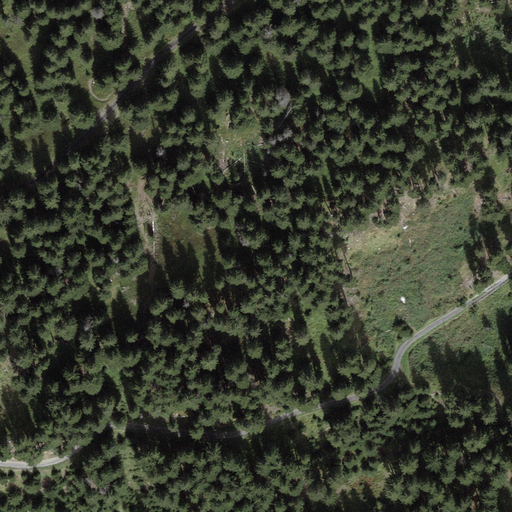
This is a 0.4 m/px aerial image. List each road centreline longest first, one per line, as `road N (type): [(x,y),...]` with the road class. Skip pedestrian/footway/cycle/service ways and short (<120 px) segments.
road 1 (track): [(0,462),(51,462),(120,424),(236,434),(357,398),(382,384),(426,313),(511,264)]
road 2 (track): [(230,0),(197,21),(47,171),(0,197)]
